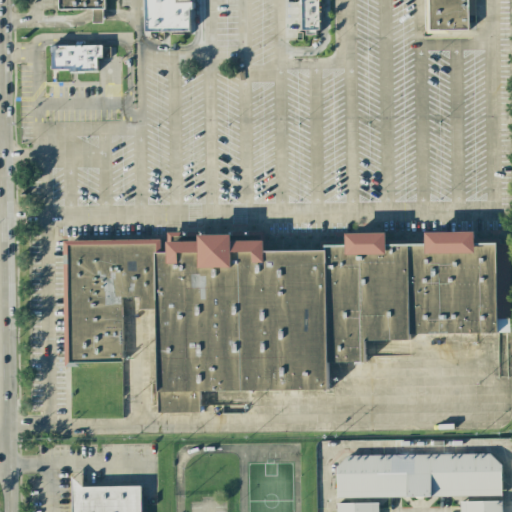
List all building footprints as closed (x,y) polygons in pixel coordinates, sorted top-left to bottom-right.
[(58,0),(59,10),(107,8),(106,0),(58,0)] [(190,8),(193,8),(192,0),(145,0),(146,32),(191,31),(190,8)] [(319,0),(301,0),(301,31),(319,31),(319,0)] [(472,31),(472,0),(426,0),(427,31),(472,31)] [(103,23),(103,10),(93,10),(93,23),(103,23)] [(50,45),(50,72),(98,72),(98,58),(109,58),(109,45),(50,45)] [(64,242),(66,362),(123,361),(122,299),(139,298),(139,309),(157,309),(158,413),(201,412),(200,391),(328,389),(328,362),(365,361),(365,336),(510,334),(508,243),(475,243),(475,232),(425,233),(425,242),(386,243),(386,233),(345,233),(346,247),(265,249),(264,240),(232,241),(232,236),(166,237),(166,240),(64,242)] [(502,496),(501,462),(493,462),(493,454),(336,456),(337,498),(502,496)] [(142,511),(141,485),(72,486),(72,511),(142,511)] [(460,502),(460,511),(501,511),(502,501),(460,502)] [(377,511),(378,503),(337,504),(337,511),(377,511)]
